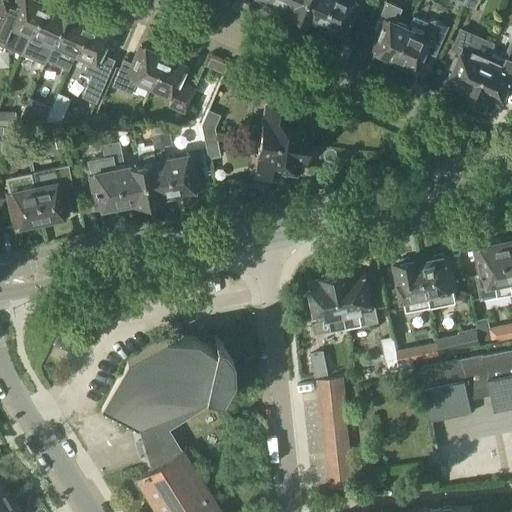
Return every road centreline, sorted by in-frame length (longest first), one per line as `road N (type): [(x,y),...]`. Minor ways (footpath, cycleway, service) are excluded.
road 1 (residential): [(457,187),(430,130),(368,86),(165,0)]
road 2 (residential): [(292,511),(258,230)]
road 3 (tertiary): [(0,286),(258,230)]
road 4 (tertiary): [(258,230),(457,187)]
road 5 (residential): [(92,511),(0,352)]
